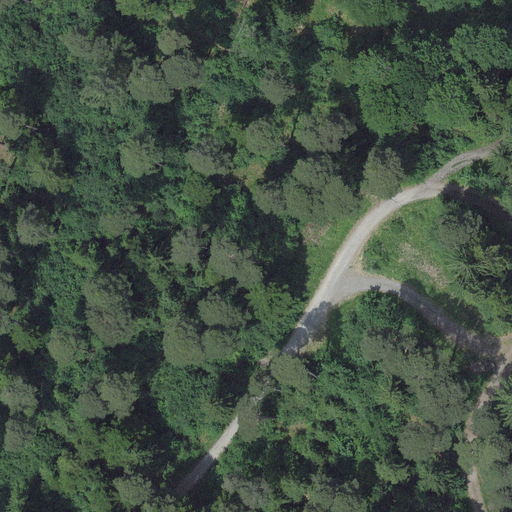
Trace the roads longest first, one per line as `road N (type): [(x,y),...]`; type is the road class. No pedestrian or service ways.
road 1 (track): [(169,511),(293,347),(357,237),(394,202)]
road 2 (track): [(323,296),(364,283),(392,287),(461,337),(511,354)]
road 3 (track): [(511,358),(475,421),(469,452),(481,511)]
road 4 (track): [(394,202),(460,186),(511,201)]
